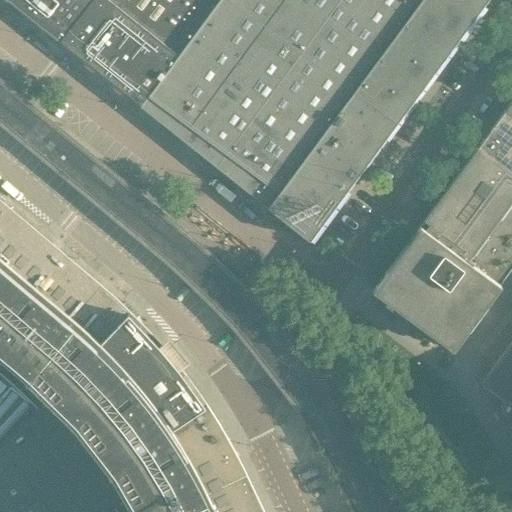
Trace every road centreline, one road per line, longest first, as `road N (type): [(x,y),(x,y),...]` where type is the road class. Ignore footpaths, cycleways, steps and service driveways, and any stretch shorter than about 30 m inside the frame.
road 1 (residential): [(329,292),(0,30)]
road 2 (residential): [(251,415),(184,324),(0,161)]
road 3 (residential): [(329,292),(511,44)]
road 4 (residential): [(511,453),(460,380),(511,309)]
road 5 (residential): [(251,415),(269,398),(329,292)]
